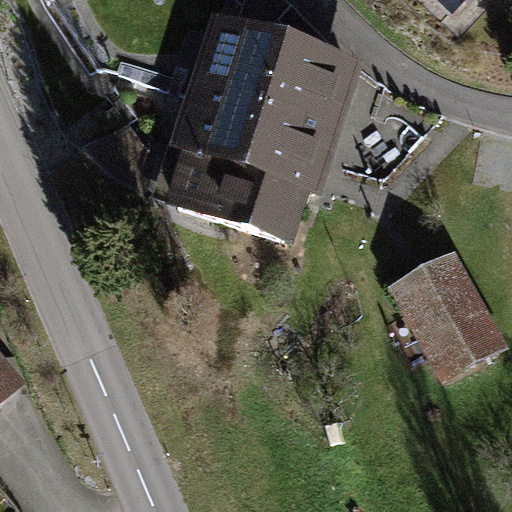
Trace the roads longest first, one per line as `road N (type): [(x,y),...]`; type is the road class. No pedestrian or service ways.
road 1 (tertiary): [(158,511),(0,140)]
road 2 (residential): [(306,0),(408,79),(511,115)]
